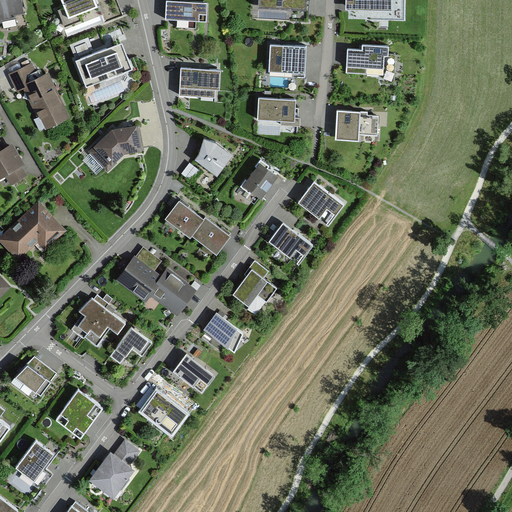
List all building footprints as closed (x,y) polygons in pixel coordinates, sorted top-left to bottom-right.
[(24,0),(0,0),(0,20),(27,15),(24,0)] [(62,0),(69,16),(97,5),(104,22),(123,15),(117,0),(62,0)] [(309,0),(258,0),(258,8),(308,11),(309,0)] [(215,3),(173,1),(172,21),(215,23),(215,3)] [(124,39),(76,58),(85,84),(134,66),(124,39)] [(307,47),(270,45),(268,72),(305,74),(307,47)] [(368,51),(351,50),(349,74),(393,76),(394,46),(369,45),(368,51)] [(36,62),(11,74),(19,92),(30,87),(49,129),(73,118),(52,75),(43,79),(36,62)] [(227,72),(186,70),(185,90),(226,92),(227,72)] [(302,101),(263,99),(262,121),(301,123),(302,101)] [(379,113),(341,111),(339,139),(364,140),(365,133),(379,134),(379,113)] [(122,129),(93,153),(113,173),(133,154),(150,151),(145,125),(122,129)] [(223,144),(209,140),(205,155),(200,160),(224,176),(240,156),(223,144)] [(28,168),(15,147),(0,156),(0,179),(3,183),(28,168)] [(283,175),(265,160),(245,186),(264,200),(283,175)] [(182,173),(191,180),(199,170),(190,163),(182,173)] [(350,204),(318,181),(302,203),(335,226),(350,204)] [(192,232),(204,215),(179,198),(167,215),(192,232)] [(70,228),(43,201),(5,239),(26,259),(43,241),(50,248),(70,228)] [(217,249),(229,232),(204,215),(192,232),(217,249)] [(321,244),(287,221),(274,241),(307,264),(321,244)] [(156,281),(161,275),(136,255),(119,276),(145,297),(150,291),(158,281),(156,281)] [(268,270),(255,260),(246,273),(247,273),(233,291),(249,303),(258,291),(267,298),(277,285),(264,275),(268,270)] [(167,267),(161,275),(156,281),(158,281),(150,291),(175,311),(193,288),(167,267)] [(0,302),(15,287),(0,271),(0,302)] [(73,327),(85,335),(108,302),(97,294),(95,297),(92,295),(80,309),(84,312),(73,327)] [(116,308),(108,302),(85,335),(97,344),(110,326),(118,331),(126,320),(113,312),(116,308)] [(243,330),(216,310),(204,327),(235,350),(243,330)] [(152,341),(131,326),(112,353),(121,360),(131,346),(142,354),(152,341)] [(218,373),(190,353),(177,370),(205,391),(218,373)] [(62,373),(39,355),(23,376),(47,393),(62,373)] [(187,409),(157,387),(141,409),(171,431),(187,409)] [(104,408),(78,389),(56,418),(82,438),(104,408)] [(15,414),(0,403),(0,445),(16,423),(11,419),(15,414)] [(54,451),(36,438),(16,466),(34,479),(54,451)] [(143,450),(128,439),(118,453),(114,450),(94,479),(119,497),(141,467),(134,462),(143,450)] [(0,511),(13,511),(16,508),(0,495),(0,511)] [(88,511),(75,503),(69,511),(88,511)]
